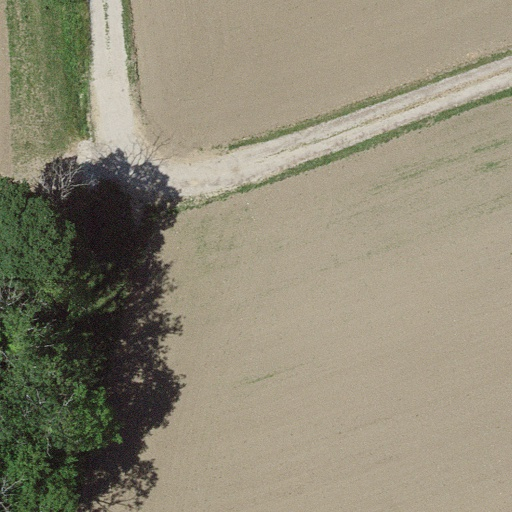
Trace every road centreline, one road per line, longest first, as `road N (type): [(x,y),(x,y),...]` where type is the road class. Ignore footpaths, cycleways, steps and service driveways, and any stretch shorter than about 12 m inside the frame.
road 1 (track): [(511,71),(219,174),(191,181),(136,175)]
road 2 (track): [(71,511),(136,175)]
road 3 (track): [(136,175),(107,102),(106,0)]
